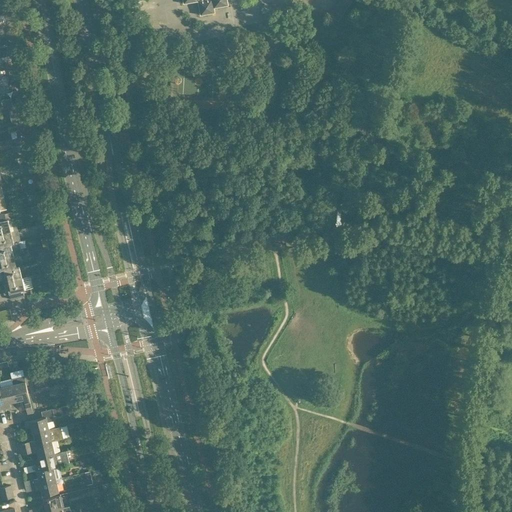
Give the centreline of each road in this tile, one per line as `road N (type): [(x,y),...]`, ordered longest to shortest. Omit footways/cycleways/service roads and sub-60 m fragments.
road 1 (secondary): [(152,307),(82,0)]
road 2 (secondary): [(42,0),(106,308)]
road 3 (secondary): [(201,511),(152,307)]
road 4 (secondary): [(110,325),(155,511)]
